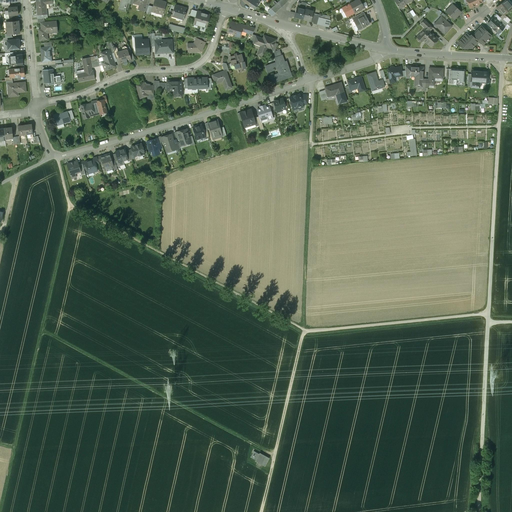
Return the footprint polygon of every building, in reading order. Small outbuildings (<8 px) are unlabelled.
[(52,0),(35,0),(37,18),(44,18),(46,18),(45,4),(52,3),(52,0)] [(133,0),(133,4),(140,6),(139,10),(144,11),(145,6),(147,0),(133,0)] [(151,12),(162,15),(166,2),(157,0),(154,0),(153,7),(151,12)] [(279,0),(271,9),(276,13),(289,0),(279,0)] [(344,11),(342,12),(345,17),(354,13),(364,8),(359,0),(357,0),(342,8),(344,11)] [(402,0),(393,0),(398,8),(405,5),(405,4),(402,0)] [(452,5),(452,4),(457,8),(459,6),(452,0),(450,3),(452,5)] [(503,2),(497,7),(503,15),(511,8),(504,1),(503,2)] [(294,17),(303,19),(305,9),(306,5),(298,2),(295,13),(294,17)] [(447,13),(454,19),(461,12),(457,8),(452,4),(452,5),(449,8),(450,9),(447,13)] [(172,15),(184,18),(187,9),(175,5),(172,15)] [(14,15),(18,14),(17,7),(8,8),(9,15),(14,15)] [(305,9),(303,19),(314,22),(315,16),(312,16),(313,11),(305,9)] [(205,28),(206,28),(210,15),(197,11),(195,17),(193,24),(201,26),(200,30),(204,31),(205,28)] [(353,21),(365,15),(363,12),(351,18),(353,21)] [(353,21),(358,30),(369,24),(365,15),(353,21)] [(326,19),(315,16),(314,22),(313,24),(328,27),(330,20),(326,19)] [(434,24),(444,34),(452,26),(445,20),(441,16),(441,17),(434,24)] [(499,23),(493,17),(487,24),(498,33),(503,27),(504,27),(499,23)] [(425,20),(420,24),(426,30),(429,32),(433,28),(425,20)] [(249,27),(230,21),(229,27),(228,27),(227,31),(235,34),(234,36),(240,38),(241,31),(247,33),(249,27)] [(45,23),(42,23),(42,29),(39,30),(40,41),(48,40),(47,33),(57,32),(57,25),(54,25),(54,22),(45,23)] [(169,24),(168,30),(176,32),(183,34),(185,28),(169,24)] [(472,36),(478,41),(482,45),(491,36),(481,26),(472,36)] [(421,33),(417,37),(417,40),(419,41),(422,41),(424,39),(426,42),(431,47),(431,46),(430,45),(437,39),(437,40),(438,39),(433,34),(432,35),(429,32),(426,30),(422,34),(421,33)] [(470,37),(466,33),(458,43),(464,48),(468,48),(467,48),(472,48),(478,41),(472,36),(471,35),(470,37)] [(10,53),(10,50),(8,50),(7,40),(13,40),(13,37),(12,37),(5,38),(4,38),(5,53),(10,53)] [(253,43),(261,46),(258,55),(264,57),(267,47),(272,48),(273,48),(275,43),(276,40),(267,37),(266,40),(256,37),(253,43)] [(142,38),(135,39),(136,55),(150,54),(149,46),(149,40),(148,40),(142,40),(142,38)] [(7,40),(8,50),(10,50),(20,49),(19,39),(13,40),(7,40)] [(155,41),(155,45),(155,54),(172,52),(172,39),(155,41)] [(197,43),(187,44),(188,52),(201,51),(205,42),(204,42),(199,39),(197,43)] [(116,47),(112,48),(114,52),(114,54),(117,53),(120,64),(123,63),(123,64),(125,65),(126,65),(127,63),(127,61),(131,60),(130,54),(129,55),(129,53),(128,50),(127,50),(126,47),(125,46),(123,47),(122,49),(123,52),(119,53),(116,47)] [(223,53),(229,54),(230,48),(222,46),(221,49),(224,50),(223,53)] [(45,47),(40,48),(42,62),(48,61),(51,61),(50,47),(45,47)] [(272,59),(275,58),(275,57),(282,55),(280,49),(275,51),(272,59)] [(103,65),(105,70),(115,67),(110,53),(109,51),(102,53),(104,62),(102,62),(103,65)] [(13,55),(9,56),(10,64),(23,63),(22,54),(13,55)] [(234,64),(235,69),(237,68),(238,72),(242,71),(242,69),(246,68),(244,61),(243,62),(241,54),(237,55),(236,54),(234,54),(234,55),(231,56),(231,60),(230,60),(231,65),(234,64)] [(270,76),(272,82),(291,76),(286,62),(284,62),(282,55),(275,57),(275,58),(276,62),(266,65),(268,71),(277,68),(279,74),(270,76)] [(97,56),(94,57),(95,61),(90,62),(92,68),(100,66),(97,56)] [(84,72),(77,73),(78,83),(95,79),(93,70),(92,70),(92,68),(90,62),(95,61),(94,57),(82,59),(84,72)] [(423,67),(409,66),(409,67),(408,75),(417,76),(416,83),(422,83),(422,79),(423,67)] [(400,67),(388,69),(390,83),(395,82),(395,77),(401,75),(402,75),(401,71),(400,67)] [(428,79),(428,85),(434,85),(434,77),(442,78),(443,68),(429,67),(428,79)] [(23,68),(10,70),(10,77),(10,78),(12,78),(23,77),(23,73),(24,73),(23,68)] [(53,69),(43,70),(44,83),(61,81),(60,76),(54,76),(53,69)] [(465,70),(450,69),(450,70),(449,78),(449,79),(458,80),(458,85),(464,86),(465,70)] [(488,71),(471,70),(471,74),(470,87),(476,87),(476,84),(479,85),(479,83),(487,83),(488,71)] [(220,73),(213,75),(216,84),(223,81),(226,90),(232,88),(226,72),(224,72),(221,74),(220,73)] [(375,72),(367,74),(371,90),(377,88),(377,89),(384,87),(382,80),(378,81),(375,72)] [(358,92),(365,90),(361,76),(347,81),(349,85),(350,90),(357,88),(358,92)] [(197,78),(187,78),(188,88),(192,88),(192,93),(198,93),(197,88),(197,78)] [(207,88),(208,88),(207,78),(197,78),(197,88),(207,88)] [(173,96),(182,96),(181,82),(174,82),(174,81),(167,81),(167,83),(167,89),(167,90),(173,90),(173,96)] [(145,82),(135,85),(140,98),(147,96),(148,98),(153,98),(153,90),(154,86),(153,86),(146,86),(145,82)] [(341,82),(325,87),(325,90),(327,97),(336,94),(339,104),(346,101),(344,92),(341,82)] [(13,84),(8,84),(9,97),(14,96),(13,93),(19,92),(26,92),(25,83),(13,84)] [(327,97),(325,90),(319,92),(321,100),(326,99),(326,97),(327,97)] [(300,94),(289,97),(290,101),(290,102),(290,104),(291,104),(293,109),(296,108),(298,108),(303,106),(302,103),(300,96),(300,94)] [(97,101),(100,113),(106,112),(104,104),(103,99),(97,101)] [(283,103),(282,100),(281,99),(274,101),(274,102),(276,109),(277,111),(278,111),(281,111),(282,109),(282,108),(285,108),(286,106),(284,103),(283,103)] [(89,116),(100,114),(100,113),(97,101),(91,102),(91,104),(92,104),(94,113),(88,115),(89,116)] [(91,104),(86,105),(86,104),(81,105),(82,112),(83,119),(89,117),(89,116),(88,115),(94,113),(92,104),(91,104)] [(265,107),(265,105),(260,107),(260,109),(257,110),(259,116),(260,119),(260,118),(266,117),(267,120),(272,118),(270,111),(269,106),(268,106),(265,107)] [(241,113),(240,113),(242,118),(245,127),(255,124),(253,118),(251,109),(241,113)] [(58,114),(53,115),(57,126),(70,121),(70,120),(67,112),(58,115),(58,114)] [(209,128),(213,139),(222,137),(221,134),(220,128),(217,120),(208,123),(209,128)] [(25,125),(26,134),(33,133),(32,125),(25,125)] [(193,127),(196,139),(205,137),(203,130),(201,125),(193,127)] [(4,128),(5,138),(13,137),(11,127),(4,128)] [(177,132),(179,137),(180,143),(184,142),(185,144),(189,143),(191,142),(189,137),(187,129),(184,130),(183,130),(182,129),(181,129),(180,131),(177,132)] [(174,143),(171,134),(170,134),(169,133),(167,134),(166,135),(162,137),(163,141),(166,151),(175,148),(176,148),(174,143)] [(155,139),(146,142),(149,151),(152,151),(152,152),(156,151),(156,149),(158,149),(158,147),(155,139)] [(415,139),(409,140),(410,151),(407,152),(407,156),(416,155),(415,139)] [(144,155),(143,150),(141,144),(141,143),(131,146),(132,149),(134,156),(137,155),(139,156),(144,155)] [(123,160),(127,159),(128,159),(126,153),(124,149),(115,151),(116,153),(118,160),(120,166),(124,164),(123,160)] [(109,153),(100,156),(102,161),(104,170),(114,167),(112,161),(109,153)] [(89,161),(85,162),(86,166),(88,173),(93,172),(94,170),(97,169),(95,164),(94,159),(93,159),(89,161)] [(75,173),(80,172),(80,171),(78,165),(77,161),(67,164),(71,178),(76,177),(75,173)] [(258,453),(254,450),(250,457),(265,465),(269,457),(259,452),(258,453)]
